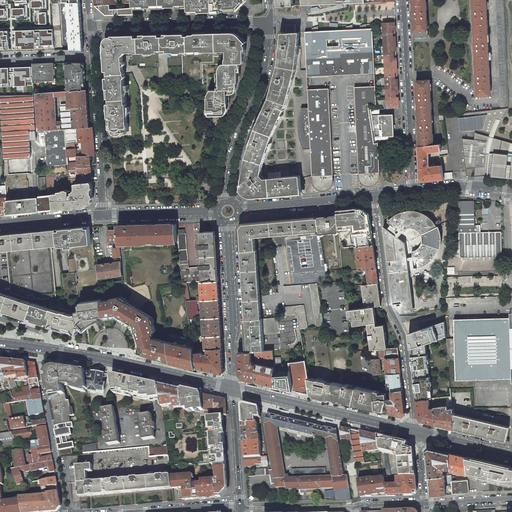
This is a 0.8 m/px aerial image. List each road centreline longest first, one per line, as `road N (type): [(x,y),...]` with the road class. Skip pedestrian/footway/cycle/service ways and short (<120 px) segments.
road 1 (residential): [(418,434),(404,340),(388,308),(375,193)]
road 2 (primary): [(234,390),(41,348)]
road 3 (tertiary): [(227,210),(232,146),(257,89),(269,22)]
road 4 (residential): [(413,189),(402,0)]
road 5 (primary): [(418,434),(234,390)]
road 6 (tertiary): [(234,390),(227,210)]
road 7 (residential): [(92,28),(269,22)]
road 8 (unclassified): [(41,348),(67,511)]
road 9 (residential): [(93,55),(101,213)]
road 10 (tertiary): [(375,193),(227,210)]
road 11 (tertiary): [(101,213),(227,210)]
road 12 (unknown): [(77,510),(71,461),(146,451)]
